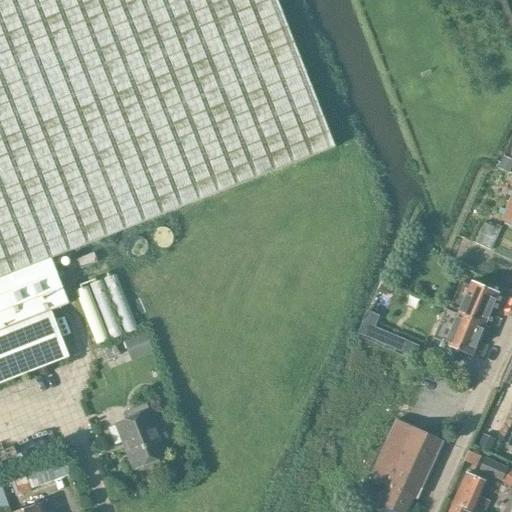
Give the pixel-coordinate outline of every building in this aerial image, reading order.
[(50,310),(68,303),(50,258),(335,146),(277,0),(0,0),(0,381),(68,355),(50,310)] [(511,159),(504,155),(498,167),(508,172),(511,163),(511,159)] [(511,225),(511,173),(509,172),(505,181),(511,184),(511,192),(501,221),(511,225)] [(458,313),(484,324),(497,293),(471,282),(458,313)] [(471,355),(484,324),(458,313),(445,344),(471,355)] [(146,330),(128,338),(136,357),(154,350),(146,330)] [(511,361),(510,367),(503,381),(511,384),(511,361)] [(148,410),(145,402),(123,411),(126,418),(115,423),(123,441),(126,440),(137,467),(142,464),(143,467),(159,461),(158,458),(167,455),(149,409),(148,410)] [(395,420),(368,478),(381,484),(373,501),(382,506),(379,511),(404,511),(411,498),(416,500),(442,442),(395,420)] [(483,434),(478,444),(489,449),(493,439),(483,434)] [(468,451),(464,460),(475,465),(479,456),(468,451)] [(63,456),(13,473),(20,495),(32,491),(31,489),(70,475),(63,456)] [(484,458),(479,470),(501,480),(511,484),(511,470),(506,468),(484,458)] [(453,501),(477,511),(483,511),(488,501),(477,496),(484,481),(465,473),(453,501)] [(361,500),(366,488),(357,483),(352,495),(361,500)] [(0,511),(45,511),(42,504),(19,511),(8,511),(0,486),(0,511)] [(477,511),(453,501),(447,511),(477,511)]
